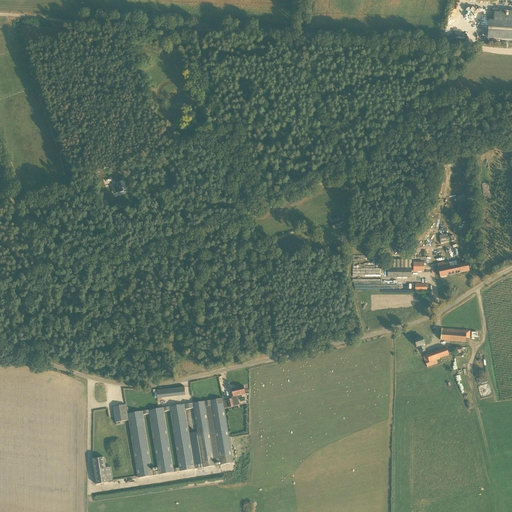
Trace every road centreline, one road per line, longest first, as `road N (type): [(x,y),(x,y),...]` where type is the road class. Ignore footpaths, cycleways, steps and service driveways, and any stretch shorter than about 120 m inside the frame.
road 1 (track): [(0,278),(115,253),(351,171),(483,49)]
road 2 (unclassified): [(0,336),(63,368),(112,381),(171,383),(404,327),(511,267)]
road 3 (track): [(0,15),(432,45)]
road 4 (track): [(301,35),(351,171)]
